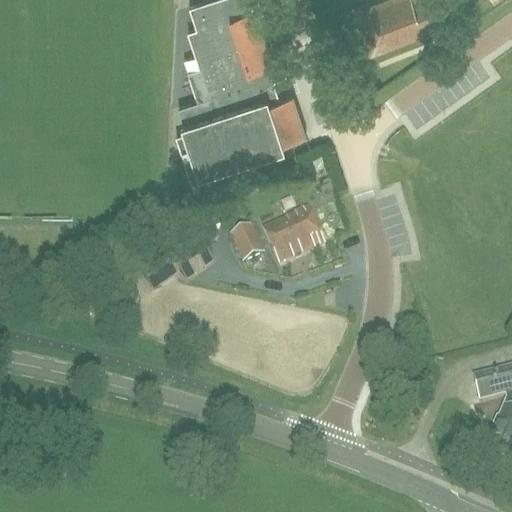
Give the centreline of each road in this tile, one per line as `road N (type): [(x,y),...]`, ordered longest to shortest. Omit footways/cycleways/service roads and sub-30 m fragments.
road 1 (tertiary): [(0,359),(163,398),(321,449)]
road 2 (unclassified): [(321,449),(377,300),(378,257),(348,142)]
road 3 (unclassified): [(348,142),(511,26)]
road 4 (unclassified): [(348,142),(298,0)]
road 5 (tertiary): [(451,502),(321,449)]
